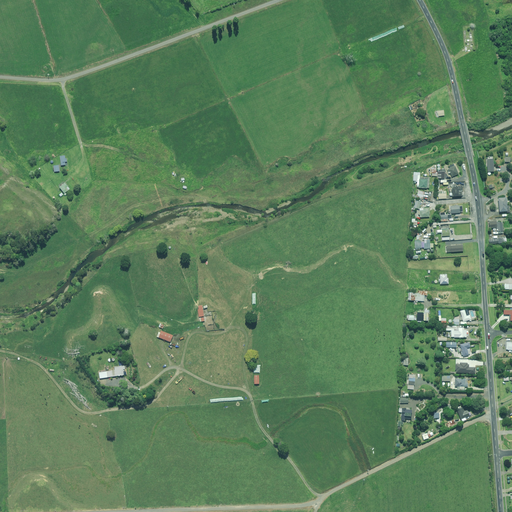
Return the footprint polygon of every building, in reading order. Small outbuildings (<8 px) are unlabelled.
[(452,176),(459,173),(454,164),(450,166),(451,167),(448,168),(452,176)] [(420,177),(420,175),(414,174),(413,180),(418,181),(418,187),(429,188),(430,177),(420,177)] [(64,193),(70,189),(65,182),(60,187),(64,193)] [(462,191),(463,191),(463,186),(453,186),(453,196),(463,196),(462,191)] [(423,199),(425,192),(419,190),(417,195),(413,194),(413,197),(423,199)] [(439,191),(439,199),(447,199),(446,193),(444,193),(444,191),(439,191)] [(510,210),(508,210),(507,197),(499,198),(500,211),(506,211),(506,213),(510,212),(510,210)] [(420,217),(430,217),(430,208),(420,208),(420,217)] [(503,222),(497,222),(497,221),(490,221),(490,228),(498,228),(498,230),(499,230),(499,232),(504,232),(503,222)] [(430,243),(430,239),(424,239),(424,249),(431,249),(431,248),(433,248),(434,243),(430,243)] [(440,284),(448,284),(448,274),(440,275),(440,284)] [(427,301),(428,291),(418,291),(418,293),(409,293),(408,300),(427,301)] [(429,320),(429,310),(425,310),(425,311),(418,311),(418,312),(417,312),(417,322),(422,322),(422,321),(424,321),(424,320),(429,320)] [(470,315),(467,316),(465,310),(461,311),(464,322),(472,320),(470,315)] [(464,328),(459,328),(459,326),(447,326),(447,331),(452,330),(452,335),(452,337),(454,337),(454,338),(467,337),(467,330),(464,330),(464,328)] [(171,342),(173,335),(161,331),(159,337),(171,342)] [(467,348),(471,347),(469,342),(460,345),(464,356),(470,355),(467,348)] [(470,363),(469,363),(461,363),(461,364),(457,364),(457,372),(476,373),(477,367),(470,367),(470,364),(470,363)] [(100,378),(126,374),(124,366),(114,367),(115,370),(111,370),(111,371),(99,373),(100,378)] [(466,387),(469,387),(469,379),(456,379),(456,387),(459,387),(459,390),(466,390),(466,387)] [(469,410),(466,411),(464,407),(458,410),(462,419),(465,419),(467,419),(466,418),(471,416),(469,410)] [(407,409),(402,408),(401,408),(401,409),(400,412),(403,412),(403,420),(406,420),(406,419),(413,419),(413,410),(407,409)]
